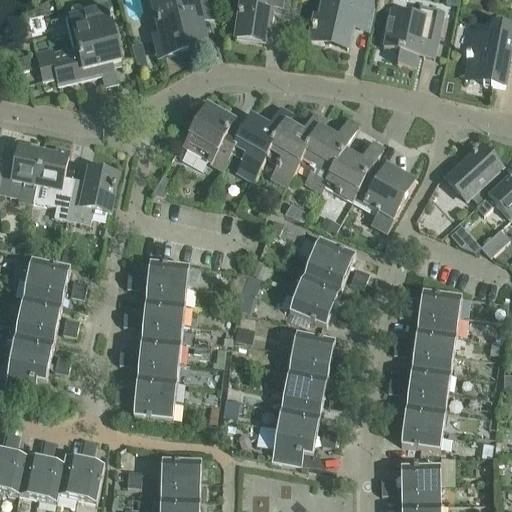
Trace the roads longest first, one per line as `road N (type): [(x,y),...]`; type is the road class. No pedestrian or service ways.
road 1 (residential): [(367,511),(362,437),(390,267),(434,175),(447,116)]
road 2 (residential): [(86,433),(97,377),(86,356),(148,161),(143,120)]
road 3 (residential): [(447,116),(240,78),(206,85),(143,120)]
road 4 (residential): [(143,120),(95,132),(0,114)]
